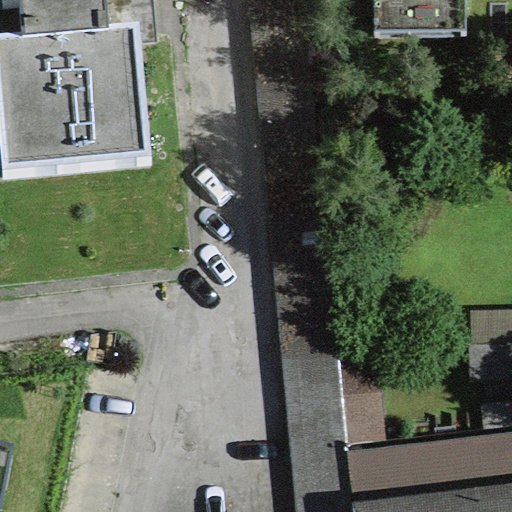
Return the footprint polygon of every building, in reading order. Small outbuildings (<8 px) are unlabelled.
[(0,37),(0,90),(135,95),(126,0),(11,0),(14,35),(0,37)] [(305,102),(296,0),(240,0),(250,99),(305,102)] [(457,6),(365,6),(365,28),(457,28),(457,6)] [(135,95),(0,90),(0,168),(141,154),(135,95)] [(305,102),(250,99),(287,511),(344,507),(339,454),(338,438),(305,102)] [(511,434),(339,454),(344,507),(511,487),(511,434)] [(511,511),(511,487),(344,507),(345,511),(511,511)]
